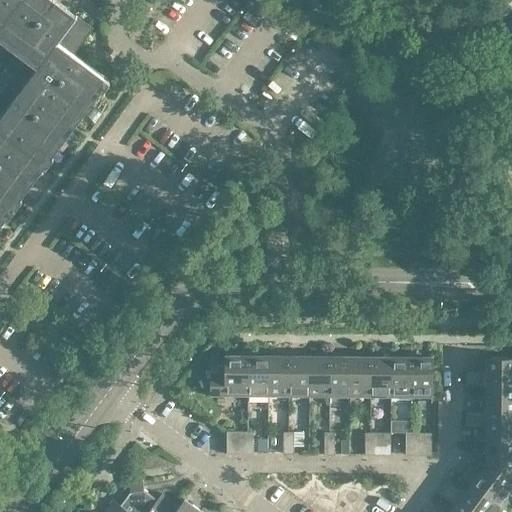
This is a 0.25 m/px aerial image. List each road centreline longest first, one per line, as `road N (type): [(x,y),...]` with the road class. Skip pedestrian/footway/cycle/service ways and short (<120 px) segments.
road 1 (residential): [(278,282),(274,131),(170,58),(147,61)]
road 2 (residential): [(0,286),(144,96),(147,61)]
road 3 (tertiary): [(278,282),(511,287)]
road 4 (residential): [(211,468),(443,470)]
road 5 (tertiary): [(109,388),(184,296),(222,283),(278,282)]
road 6 (tertiary): [(21,511),(109,388)]
road 7 (residential): [(443,470),(448,339)]
road 8 (residential): [(211,468),(109,388)]
